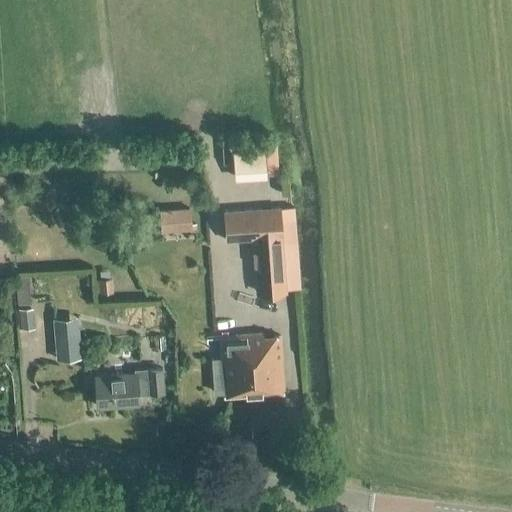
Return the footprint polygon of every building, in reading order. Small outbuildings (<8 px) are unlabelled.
[(267,177),(264,139),(251,140),(252,145),(233,146),(235,179),(267,177)] [(288,291),(281,205),(222,209),(225,242),(251,240),(255,294),(288,291)] [(190,209),(162,210),(163,229),(191,228),(190,209)] [(38,243),(28,250),(36,260),(46,253),(38,243)] [(36,328),(33,307),(16,309),(18,330),(36,328)] [(81,358),(78,316),(53,318),(57,360),(81,358)] [(221,358),(211,358),(214,393),(224,393),(224,396),(245,395),(255,394),(284,392),(280,335),(263,337),(263,333),(227,335),(220,336),(221,358)] [(149,393),(164,392),(162,368),(148,369),(148,374),(136,375),(136,373),(95,376),(97,407),(138,404),(137,390),(149,389),(149,393)]
